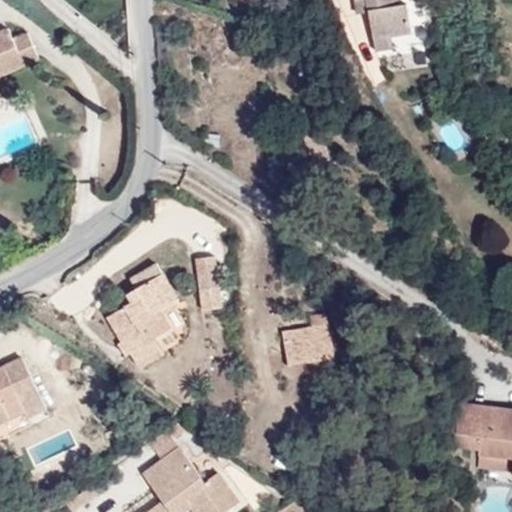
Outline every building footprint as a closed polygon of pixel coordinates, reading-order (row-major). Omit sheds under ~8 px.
[(359,0),(363,19),(380,17),(402,13),(400,0),(359,0)] [(380,17),(363,19),(364,31),(382,28),(380,17)] [(0,68),(27,52),(15,28),(0,37),(0,68)] [(500,249),(506,228),(485,222),(479,243),(500,249)] [(133,346),(138,354),(177,326),(162,306),(175,297),(155,269),(120,295),(127,305),(106,320),(128,350),(133,346)] [(284,342),(287,366),(336,358),(330,320),(287,327),(289,341),(284,342)] [(0,424),(19,416),(8,390),(29,380),(18,357),(0,365),(0,424)] [(41,405),(29,380),(8,390),(19,416),(41,405)] [(511,388),(458,383),(456,427),(476,429),(475,436),(511,439),(511,388)] [(149,440),(160,457),(176,445),(165,429),(149,440)] [(511,456),(511,439),(475,436),(473,452),(511,456)] [(204,484),(176,445),(160,457),(139,472),(159,500),(142,511),(177,511),(185,507),(188,511),(191,511),(208,501),(215,511),(217,511),(237,498),(219,473),(204,484)] [(62,499),(68,508),(93,490),(87,482),(62,499)] [(215,511),(208,501),(191,511),(215,511)]
